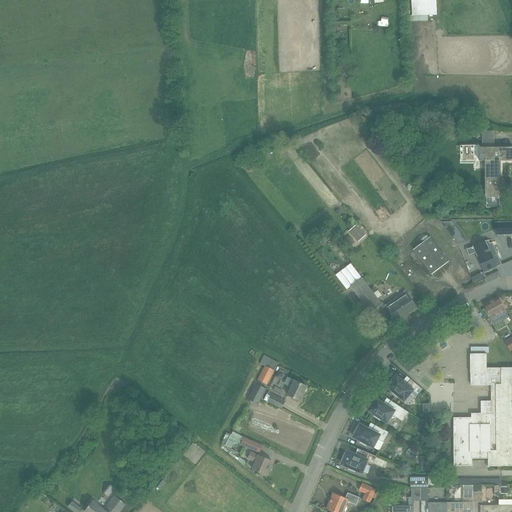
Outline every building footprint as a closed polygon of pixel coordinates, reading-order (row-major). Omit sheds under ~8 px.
[(436,15),(435,0),(411,0),(412,16),(436,15)] [(479,143),(462,142),(462,151),(479,152),(479,143)] [(486,162),(486,198),(486,208),(500,208),(499,161),(511,161),(511,147),(479,148),(480,162),(486,162)] [(511,222),(496,223),(496,235),(511,234),(511,222)] [(364,223),(359,227),(366,236),(371,231),(364,223)] [(484,234),(492,230),(489,223),(480,227),(484,234)] [(350,232),(358,242),(365,236),(357,226),(350,232)] [(434,275),(449,263),(429,238),(414,250),(434,275)] [(489,240),(466,250),(469,256),(476,253),(481,263),(485,272),(487,271),(488,272),(491,271),(492,269),(502,265),(492,242),(490,244),(489,240)] [(347,290),(350,287),(370,313),(382,304),(351,264),(336,276),(347,290)] [(387,308),(391,314),(396,322),(417,308),(406,292),(398,297),(397,295),(394,297),(397,301),(387,308)] [(506,311),(498,298),(484,306),(489,314),(497,330),(505,326),(502,321),(508,317),(505,311),(506,311)] [(447,333),(441,338),(447,348),(454,343),(447,333)] [(399,355),(407,349),(404,345),(396,351),(399,355)] [(470,354),(470,355),(471,355),(471,373),(470,373),(470,374),(471,374),(471,385),(490,385),(491,402),(481,402),(481,414),(471,414),(470,414),(470,418),(452,418),(452,419),(453,419),(454,467),(472,466),(472,459),(488,459),(488,467),(511,466),(511,415),(511,385),(511,368),(487,368),(486,354),(470,354)] [(257,381),(267,386),(274,371),(265,366),(257,381)] [(399,397),(404,401),(410,394),(415,398),(422,390),(411,380),(406,385),(396,376),(394,378),(393,377),(387,384),(389,385),(387,387),(393,392),(392,394),(397,398),(399,397)] [(289,396),(291,397),(300,402),(307,387),(289,379),(286,385),(293,388),(289,396)] [(258,405),(267,389),(256,383),(248,400),(258,405)] [(267,402),(272,404),(281,409),(285,401),(271,395),(267,402)] [(381,419),(387,423),(392,415),(403,422),(409,413),(391,401),(387,407),(376,399),(375,401),(373,400),(368,408),(370,409),(368,411),(375,415),(374,417),(380,421),(381,419)] [(367,445),(373,448),(377,440),(383,443),(389,433),(375,426),(372,431),(360,425),(359,427),(357,427),(353,434),(355,435),(354,438),(361,441),(360,443),(366,446),(367,445)] [(233,433),(225,447),(232,449),(236,439),(243,441),(241,445),(259,453),(262,446),(233,433)] [(356,471),(362,473),(366,465),(372,467),(376,457),(362,451),(360,457),(347,452),(346,454),(344,453),(341,462),(343,462),(342,465),(349,468),(348,470),(355,472),(356,471)] [(266,476),(272,462),(251,453),(248,459),(255,462),(252,470),(266,476)] [(410,489),(412,489),(421,488),(428,488),(428,477),(410,477),(410,489)] [(363,499),(370,503),(372,498),(375,499),(378,493),(375,492),(376,490),(363,484),(359,491),(365,494),(363,499)] [(463,503),(447,503),(447,511),(472,511),(473,503),(473,493),(473,488),(473,485),(463,485),(463,503)] [(421,488),(412,489),(412,498),(408,498),(409,507),(392,507),(392,511),(413,511),(413,501),(421,501),(421,488)] [(473,488),(473,493),(473,503),(482,503),(482,488),(473,488)] [(327,510),(332,511),(343,511),(348,502),(356,505),(359,498),(348,493),(345,499),(333,494),(327,510)] [(93,502),(91,504),(85,511),(119,511),(125,505),(115,497),(104,511),(93,502)] [(85,511),(90,506),(79,498),(75,504),(85,511)] [(68,507),(74,511),(80,511),(82,510),(72,502),(68,507)] [(447,511),(447,503),(428,503),(427,511),(447,511)]
